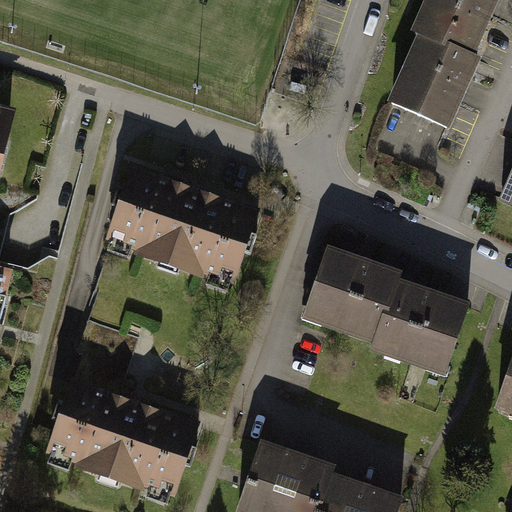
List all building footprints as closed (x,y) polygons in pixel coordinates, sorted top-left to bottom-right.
[(428,0),(413,34),(421,38),(470,59),(495,0),(428,0)] [(421,38),(391,105),(447,129),(476,62),(470,59),(421,38)] [(0,105),(0,208),(2,209),(29,114),(0,105)] [(135,168),(110,239),(232,281),(257,210),(135,168)] [(511,182),(503,201),(511,205),(511,182)] [(332,249),(309,317),(379,341),(399,281),(402,273),(332,249)] [(0,312),(10,273),(0,270),(0,312)] [(379,341),(376,349),(446,372),(469,305),(399,281),(379,341)] [(511,374),(501,407),(511,411),(511,374)] [(199,426),(74,383),(50,452),(175,495),(199,426)] [(266,444),(242,511),(243,511),(320,511),(333,475),(335,468),(266,444)] [(320,511),(398,511),(403,499),(333,475),(320,511)]
